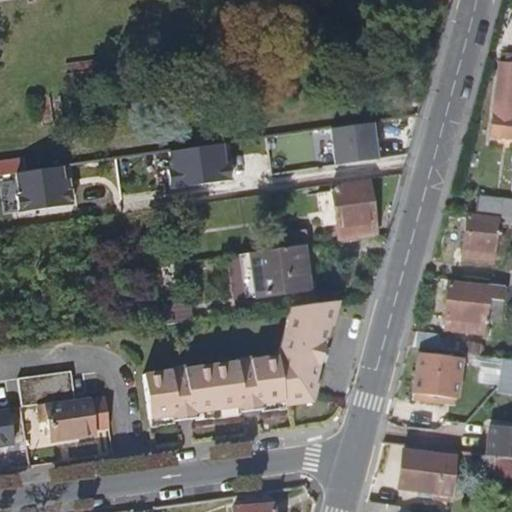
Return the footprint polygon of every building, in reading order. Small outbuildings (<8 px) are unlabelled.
[(511,100),(511,64),(501,63),(497,99),(511,100)] [(19,92),(0,95),(0,107),(20,104),(19,92)] [(511,136),(511,100),(497,99),(493,135),(511,136)] [(377,140),(374,124),(329,131),(334,168),(376,162),(373,141),(377,140)] [(104,146),(21,159),(22,174),(60,169),(107,161),(104,146)] [(222,158),(220,146),(168,153),(170,168),(165,169),(168,190),(229,182),(227,165),(223,165),(222,158)] [(62,181),(60,169),(22,174),(15,175),(17,195),(14,195),(17,213),(70,206),(68,188),(63,188),(62,181)] [(375,237),(369,184),(331,189),(338,242),(375,237)] [(506,216),(507,200),(477,197),(475,213),(506,216)] [(194,204),(169,208),(171,220),(196,217),(194,204)] [(491,263),(497,218),(467,214),(462,259),(491,263)] [(307,247),(305,232),(278,236),(279,250),(300,247),(307,247)] [(306,293),(300,247),(279,250),(245,255),(252,301),(306,293)] [(483,332),(488,285),(447,281),(443,328),(483,332)] [(511,300),(511,285),(504,285),(503,300),(511,300)] [(326,348),(332,326),(334,326),(341,302),(293,309),(280,355),(145,374),(150,417),(173,413),(197,410),(218,407),(241,405),(263,402),(287,399),(287,404),(313,401),(319,383),(316,383),(322,362),(326,348)] [(453,351),(454,338),(439,336),(438,334),(415,331),(413,346),(453,351)] [(462,352),(478,354),(479,346),(463,344),(462,352)] [(327,363),(331,349),(326,348),(322,362),(327,363)] [(458,397),(462,357),(419,352),(415,393),(458,397)] [(500,356),(478,354),(478,367),(499,369),(500,356)] [(511,357),(500,356),(499,369),(497,389),(511,390),(511,357)] [(76,399),(73,369),(18,377),(22,407),(37,405),(47,403),(76,399)] [(110,426),(106,394),(76,399),(47,403),(50,421),(52,439),(96,433),(96,428),(110,426)] [(287,404),(287,399),(263,402),(264,409),(264,412),(288,409),(287,404)] [(264,409),(263,402),(241,405),(241,412),(264,409)] [(47,403),(37,405),(39,422),(50,421),(47,403)] [(241,412),(241,405),(218,407),(219,417),(242,414),(241,412)] [(219,417),(218,407),(197,410),(198,418),(198,421),(219,417)] [(0,444),(14,443),(9,409),(0,409),(0,444)] [(198,418),(197,410),(173,413),(174,420),(198,418)] [(174,420),(173,413),(150,417),(151,426),(174,423),(174,420)] [(511,458),(511,427),(490,425),(486,455),(511,458)] [(449,493),(454,456),(403,450),(399,487),(449,493)] [(511,476),(511,458),(486,455),(480,454),(479,470),(493,472),(493,474),(511,476)] [(402,511),(403,506),(368,501),(364,511),(402,511)] [(272,511),(272,503),(231,507),(231,511),(272,511)]
